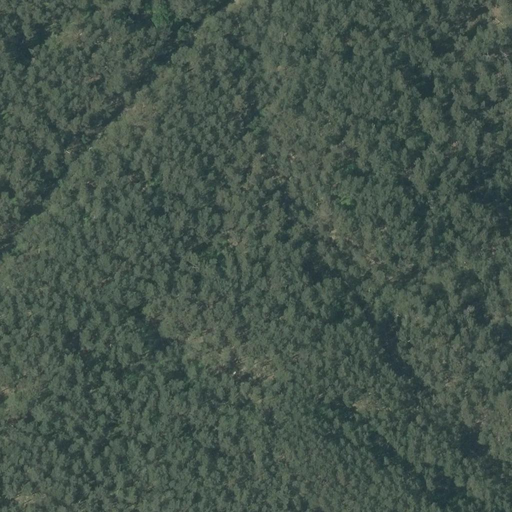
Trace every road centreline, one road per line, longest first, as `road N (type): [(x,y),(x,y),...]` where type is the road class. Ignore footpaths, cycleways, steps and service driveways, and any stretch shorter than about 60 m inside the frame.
road 1 (track): [(511,483),(444,432),(267,161),(238,0)]
road 2 (track): [(230,0),(159,71),(0,267)]
